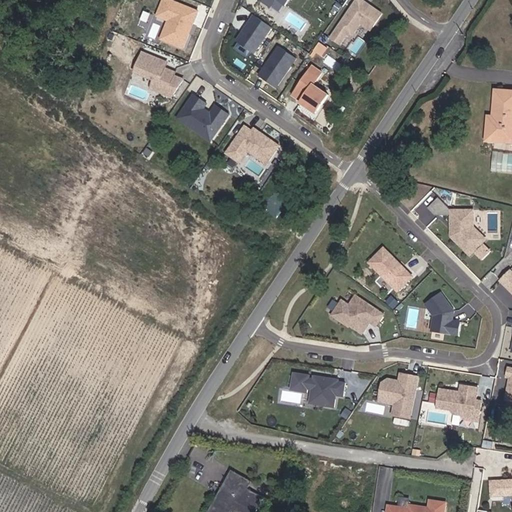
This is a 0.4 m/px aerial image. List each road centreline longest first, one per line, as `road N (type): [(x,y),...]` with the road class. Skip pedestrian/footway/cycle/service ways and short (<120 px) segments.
road 1 (residential): [(355,171),(495,307),(484,358),(361,356),(286,343),(251,323)]
road 2 (unknown): [(193,415),(463,467)]
road 3 (residential): [(224,0),(204,46),(210,71),(354,172)]
road 4 (unclassified): [(138,511),(251,323)]
road 5 (unclassified): [(251,323),(354,172)]
road 6 (unclassified): [(355,171),(446,34)]
